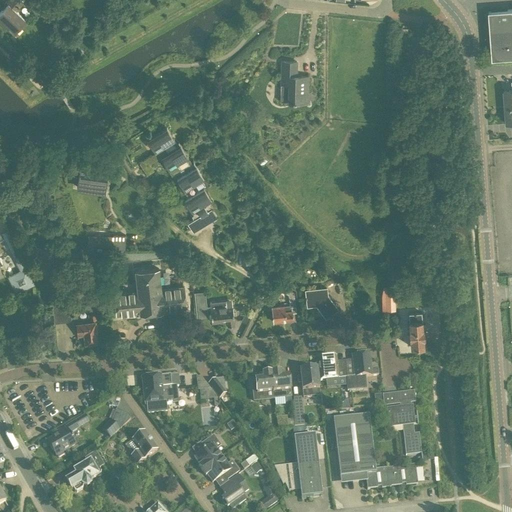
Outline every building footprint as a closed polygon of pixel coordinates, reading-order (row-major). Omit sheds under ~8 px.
[(0,16),(15,31),(26,20),(17,11),(24,3),(21,0),(6,0),(1,7),(3,8),(0,11),(0,16)] [(493,59),(511,57),(511,8),(489,11),(493,59)] [(307,102),(308,76),(297,76),(297,62),(282,61),(281,83),(289,84),(288,101),(307,102)] [(250,122),(246,117),(243,120),(242,119),(239,124),(242,127),(245,124),(246,126),(250,122)] [(161,157),(178,146),(174,148),(162,129),(147,139),(155,153),(139,163),(142,168),(159,158),(161,157)] [(182,175),(196,166),(193,162),(189,164),(178,146),(161,157),(172,175),(179,171),(182,175)] [(31,179),(41,153),(35,151),(30,164),(29,163),(24,176),(31,179)] [(151,162),(159,158),(142,168),(147,175),(154,170),(152,166),(151,165),(151,164),(151,163),(151,162)] [(105,190),(108,171),(99,169),(100,165),(89,164),(88,168),(79,167),(77,186),(105,190)] [(188,197),(204,188),(204,187),(208,185),(196,166),(182,175),(179,171),(172,175),(175,179),(177,178),(188,196),(188,197)] [(0,193),(5,195),(8,188),(0,184),(0,193)] [(209,217),(215,214),(211,208),(215,206),(204,188),(188,197),(188,196),(184,199),(196,218),(204,214),(207,219),(209,218),(209,217)] [(16,292),(35,283),(8,228),(2,232),(20,270),(8,275),(16,292)] [(88,235),(87,251),(122,252),(125,248),(125,235),(113,234),(113,235),(88,235)] [(47,272),(48,246),(32,245),(31,271),(47,272)] [(125,252),(120,262),(178,255),(171,251),(125,252)] [(161,288),(159,268),(135,271),(137,291),(114,294),(116,315),(140,313),(140,314),(163,311),(163,310),(186,308),(184,286),(161,288)] [(281,282),(276,290),(283,294),(288,287),(281,282)] [(396,310),(395,285),(383,286),(381,295),(382,311),(396,310)] [(338,308),(328,295),(327,287),(306,289),(307,304),(318,302),(327,316),(338,308)] [(95,309),(104,308),(102,291),(94,292),(95,309)] [(70,311),(69,296),(52,300),(54,323),(78,320),(77,311),(70,311)] [(226,306),(226,304),(226,300),(210,302),(212,322),(222,321),(222,319),(227,318),(228,326),(235,326),(233,305),(226,306)] [(274,322),(293,320),(292,304),(272,306),(274,322)] [(424,345),(421,312),(407,313),(408,323),(406,323),(406,327),(409,327),(410,346),(424,345)] [(98,340),(96,330),(99,329),(97,313),(90,314),(90,321),(77,322),(77,324),(74,324),(75,331),(78,330),(79,336),(86,335),(86,341),(98,340)] [(347,379),(366,377),(378,376),(377,369),(371,370),(370,355),(352,357),(352,361),(345,362),(347,379)] [(347,379),(345,362),(337,363),(336,359),(318,360),(320,381),(326,381),(346,379),(347,379)] [(309,371),(306,369),(303,370),(301,372),(300,372),(301,378),(297,378),(298,385),(301,384),(303,399),(320,397),(317,370),(309,371)] [(272,374),(274,400),(283,399),(284,404),(292,403),(291,391),(289,377),(281,378),(281,373),(280,373),(278,372),(274,373),(273,374),(272,374)] [(274,400),(272,374),(271,374),(269,373),(265,374),(264,375),(262,375),(263,380),(255,381),(257,402),(274,400)] [(178,376),(142,379),(145,406),(147,406),(148,414),(167,412),(167,405),(179,404),(177,388),(179,387),(178,376)] [(346,379),(347,392),(367,391),(366,377),(347,379),(346,379)] [(215,380),(208,385),(219,400),(226,394),(224,379),(216,380),(215,380)] [(416,404),(414,393),(414,394),(399,396),(400,411),(389,412),(389,416),(388,416),(388,420),(389,420),(390,428),(402,427),(406,457),(406,456),(422,454),(419,435),(419,437),(415,437),(410,404),(415,403),(415,404),(416,404)] [(294,428),(305,427),(302,398),(293,399),(294,428)] [(111,422),(102,431),(110,440),(119,431),(131,419),(128,415),(116,410),(111,422)] [(56,458),(76,446),(69,435),(90,423),(86,416),(52,437),(53,439),(47,443),(56,458)] [(375,471),(369,417),(333,421),(340,479),(366,476),(367,491),(378,490),(378,488),(382,488),(382,490),(391,489),(391,488),(402,487),(402,485),(406,485),(406,487),(418,486),(415,467),(417,466),(375,471)] [(137,466),(145,460),(158,451),(145,433),(132,442),(139,451),(130,457),(137,466)] [(202,472),(222,457),(213,445),(217,442),(213,437),(202,445),(201,448),(204,452),(194,458),(200,466),(199,467),(202,472)] [(87,489),(90,487),(91,482),(99,478),(95,472),(105,467),(96,452),(84,459),(88,465),(74,473),(76,477),(66,483),(72,491),(74,490),(75,493),(77,494),(83,490),(83,488),(87,489)] [(222,457),(202,472),(206,477),(207,476),(213,484),(222,477),(224,480),(227,481),(239,472),(235,467),(231,470),(222,457)] [(121,487),(140,474),(134,465),(115,479),(121,487)] [(266,473),(261,465),(251,470),(255,479),(266,473)] [(298,469),(298,465),(289,466),(290,473),(278,474),(277,474),(283,486),(285,485),(289,493),(300,491),(301,500),(322,497),(319,466),(298,469)] [(239,505),(246,500),(243,497),(244,497),(242,495),(249,491),(239,477),(228,485),(233,490),(233,493),(222,500),(228,508),(237,501),(239,505)] [(262,503),(267,510),(279,501),(275,493),(262,503)] [(161,507),(158,503),(148,511),(166,511),(167,511),(167,510),(167,509),(166,509),(166,508),(165,507),(164,507),(162,507),(161,507)]
